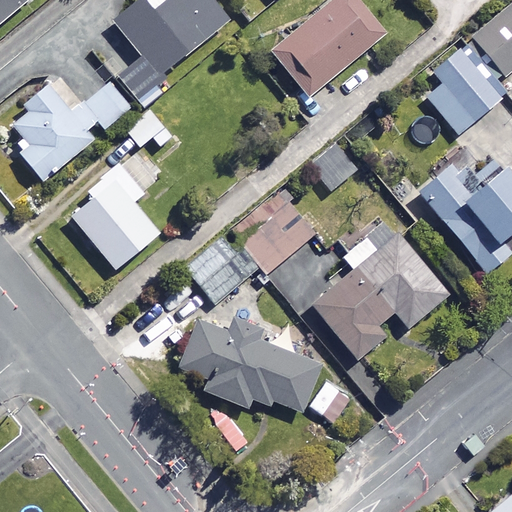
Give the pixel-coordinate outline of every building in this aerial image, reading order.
[(0,0),(0,20),(23,0),(0,0)] [(127,0),(105,18),(138,58),(114,77),(130,96),(221,21),(203,0),(127,0)] [(378,37),(349,0),(325,0),(263,49),(301,97),(378,37)] [(511,68),(511,12),(507,6),(468,39),(501,78),(511,68)] [(498,99),(456,49),(427,72),(438,85),(422,98),(454,136),(498,99)] [(45,82),(1,121),(16,137),(6,145),(35,177),(46,168),(51,174),(83,145),(77,139),(95,123),(101,129),(130,103),(106,76),(70,109),(45,82)] [(160,130),(147,113),(121,132),(134,149),(160,130)] [(350,172),(331,148),(308,166),(327,191),(350,172)] [(471,184),(457,166),(447,175),(441,168),(411,193),(480,275),(507,252),(495,237),(511,222),(511,190),(492,166),(471,184)] [(138,195),(114,167),(60,214),(110,271),(153,233),(128,204),(138,195)] [(235,246),(255,271),(258,276),(313,236),(279,191),(228,229),(239,243),(235,246)] [(443,293),(383,220),(339,257),(350,270),(308,304),(352,359),(382,334),(374,324),(389,311),(403,327),(443,293)] [(255,271),(235,246),(221,257),(210,242),(178,266),(211,311),(234,294),(230,290),(255,271)] [(314,364),(299,358),(304,345),(228,315),(224,322),(197,311),(174,368),(203,379),(198,391),(241,408),(247,393),(295,412),(314,364)] [(511,511),(511,496),(492,511),(511,511)]
